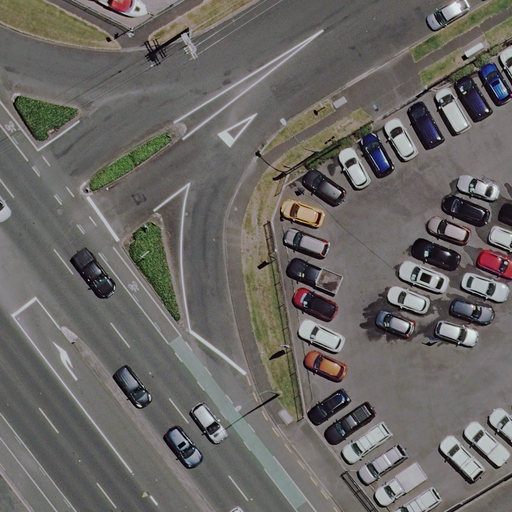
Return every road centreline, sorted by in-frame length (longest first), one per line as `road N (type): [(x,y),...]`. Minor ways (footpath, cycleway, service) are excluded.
road 1 (secondary): [(248,75),(210,182),(201,240),(238,489)]
road 2 (secondary): [(31,222),(238,489)]
road 3 (residential): [(31,222),(248,75)]
road 4 (secondary): [(0,52),(110,75),(248,75)]
road 5 (secondary): [(115,511),(0,360)]
road 6 (residential): [(248,75),(373,0)]
